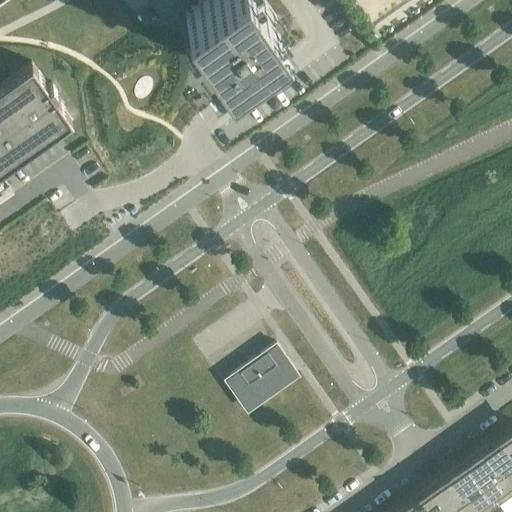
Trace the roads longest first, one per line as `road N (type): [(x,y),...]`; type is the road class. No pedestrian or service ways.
road 1 (secondary): [(511,27),(263,204)]
road 2 (secondary): [(236,225),(121,305),(53,414)]
road 3 (secondary): [(147,511),(235,492),(363,407)]
road 4 (residential): [(392,385),(263,204)]
road 5 (residential): [(236,225),(363,407)]
road 6 (residential): [(194,148),(199,127),(319,38),(292,0)]
road 7 (secondary): [(392,385),(511,301)]
road 8 (secondary): [(123,511),(100,450),(53,414)]
road 9 (residential): [(87,206),(163,177),(194,148)]
